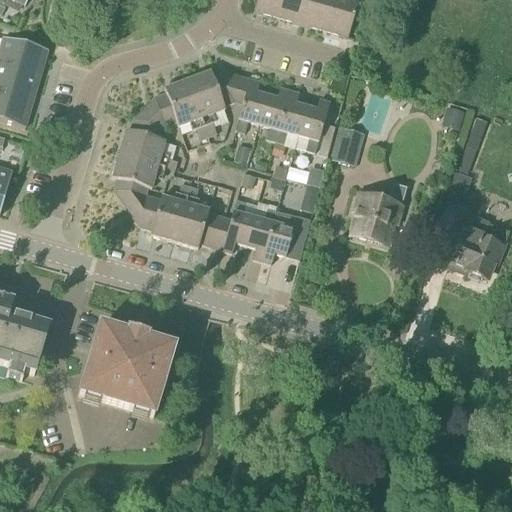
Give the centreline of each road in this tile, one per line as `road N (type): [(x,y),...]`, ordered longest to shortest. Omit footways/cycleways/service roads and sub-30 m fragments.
road 1 (tertiary): [(511,396),(444,366),(84,264)]
road 2 (residential): [(42,252),(92,84),(102,73),(178,49),(218,23),(228,0)]
road 3 (unclassified): [(73,435),(58,381),(60,332),(84,264)]
